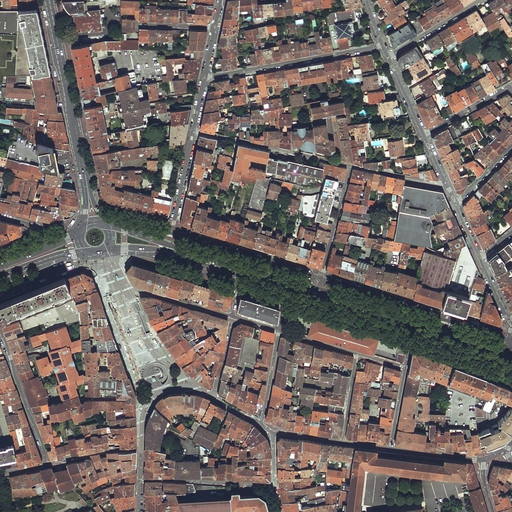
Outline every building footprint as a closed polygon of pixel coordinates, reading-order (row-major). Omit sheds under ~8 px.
[(10,6),(10,10),(18,9),(37,9),(34,0),(18,0),(20,6),(10,6)] [(76,12),(77,14),(83,13),(83,11),(86,10),(86,9),(88,9),(87,2),(85,2),(84,0),(83,0),(78,0),(62,1),(63,4),(64,3),(65,7),(67,10),(70,12),(71,13),(76,12)] [(226,9),(225,18),(236,17),(238,17),(238,10),(238,0),(228,0),(226,9)] [(238,0),(238,10),(253,9),(251,0),(238,0)] [(251,0),(253,9),(253,15),(253,17),(263,16),(262,4),(257,4),(256,0),(251,0)] [(262,0),(262,4),(263,16),(273,15),(272,3),(265,3),(264,0),(262,0)] [(282,2),(284,14),(293,13),(292,0),(287,0),(288,1),(286,1),(282,2)] [(292,0),(293,13),(294,15),(296,15),(296,12),(302,11),(302,10),(302,9),(301,0),(292,0)] [(301,0),(302,9),(312,8),(312,9),(313,9),(313,8),(312,0),(301,0)] [(312,0),(313,8),(315,8),(315,7),(320,6),(321,8),(322,8),(321,0),(312,0)] [(345,5),(346,10),(361,7),(362,7),(361,2),(360,0),(348,0),(343,1),(343,3),(345,2),(345,5)] [(384,13),(386,16),(385,17),(384,20),(380,22),(382,26),(390,21),(404,12),(401,7),(406,4),(405,0),(397,5),(385,12),(384,13)] [(390,0),(381,5),(385,12),(397,5),(395,0),(394,0),(390,0)] [(432,6),(441,20),(446,16),(451,13),(443,0),(440,0),(443,4),(437,8),(435,2),(434,1),(431,3),(432,6)] [(443,0),(451,13),(457,10),(463,6),(458,0),(443,0)] [(493,12),(502,27),(511,42),(511,33),(510,29),(502,15),(500,14),(499,15),(497,12),(504,8),(509,16),(510,16),(511,18),(511,13),(508,7),(503,0),(491,0),(487,3),(489,5),(493,12)] [(121,1),(121,13),(134,14),(139,14),(140,7),(140,2),(121,1)] [(272,3),(273,15),(284,14),(282,2),(282,1),(277,2),(278,2),(272,3)] [(145,8),(144,22),(156,22),(157,7),(157,2),(155,2),(154,6),(145,6),(145,7),(145,8)] [(197,7),(197,12),(195,12),(195,13),(211,14),(212,9),(213,5),(203,4),(201,4),(192,4),(191,4),(191,8),(194,8),(195,7),(197,7)] [(164,9),(163,22),(170,22),(171,8),(171,6),(168,6),(167,9),(164,9)] [(425,12),(432,25),(436,23),(441,20),(432,6),(431,7),(432,8),(426,11),(425,10),(424,11),(425,12)] [(336,12),(337,20),(338,23),(350,21),(353,20),(364,18),(361,7),(346,10),(336,12)] [(28,74),(18,9),(10,10),(3,10),(0,9),(0,74),(4,75),(16,75),(18,75),(28,74)] [(18,9),(28,74),(39,74),(50,72),(45,50),(41,32),(38,16),(37,9),(18,9)] [(87,13),(83,13),(77,14),(73,14),(76,31),(89,29),(90,31),(102,29),(99,9),(87,11),(87,13)] [(178,10),(178,22),(191,23),(191,18),(191,13),(187,13),(187,11),(178,10)] [(464,17),(473,32),(475,35),(477,35),(474,30),(483,25),(486,30),(488,29),(481,19),(476,10),(470,13),(464,17)] [(327,14),(327,16),(328,21),(335,20),(337,20),(336,12),(332,13),(327,14)] [(384,32),(385,36),(388,34),(389,33),(407,23),(403,17),(406,15),(404,12),(390,21),(394,26),(384,32)] [(418,21),(424,30),(428,27),(432,25),(425,12),(423,13),(425,16),(421,18),(419,15),(416,17),(418,21)] [(481,19),(488,29),(489,31),(498,26),(499,28),(502,27),(493,12),(481,19)] [(194,18),(193,23),(206,23),(207,18),(210,18),(211,14),(195,13),(191,13),(191,18),(194,18)] [(224,21),(223,26),(236,24),(236,17),(225,18),(224,21)] [(391,41),(395,48),(416,35),(411,25),(418,21),(416,17),(407,23),(389,33),(393,40),(392,41),(391,41)] [(464,17),(462,18),(471,34),(473,32),(464,17)] [(456,40),(470,64),(477,59),(468,43),(464,46),(461,41),(471,35),(471,34),(462,18),(456,22),(448,27),(456,40)] [(122,19),(121,31),(123,31),(134,31),(134,19),(122,19)] [(335,24),(340,49),(350,47),(348,36),(353,35),(351,25),(350,21),(338,23),(335,24)] [(411,25),(416,35),(420,32),(424,30),(418,21),(411,25)] [(288,25),(289,34),(297,32),(295,22),(288,23),(288,25)] [(222,30),(221,34),(236,31),(235,29),(237,29),(239,29),(238,23),(236,24),(223,26),(222,30)] [(267,25),(268,32),(276,30),(275,24),(274,24),(267,25)] [(262,48),(265,63),(273,61),(271,46),(265,47),(264,42),(263,42),(262,36),(267,35),(268,36),(269,36),(268,32),(267,25),(264,26),(258,27),(260,39),(261,44),(262,47),(262,48)] [(245,30),(247,39),(244,39),(243,39),(239,39),(239,40),(240,43),(244,42),(254,40),(260,39),(258,27),(254,28),(245,30)] [(442,31),(437,33),(443,43),(445,47),(456,40),(448,27),(442,31)] [(139,29),(139,41),(139,42),(140,43),(141,41),(148,41),(148,29),(139,29)] [(148,29),(148,41),(148,43),(148,45),(150,45),(151,45),(151,41),(155,41),(155,45),(158,45),(158,43),(158,42),(158,29),(148,29)] [(158,29),(158,42),(166,42),(166,43),(166,46),(167,46),(168,30),(158,29)] [(172,30),(172,40),(173,40),(176,40),(177,36),(181,36),(181,30),(172,30)] [(191,30),(191,38),(189,38),(189,40),(205,40),(206,35),(207,30),(191,30)] [(220,40),(218,47),(222,46),(236,43),(240,43),(239,40),(236,41),(235,34),(236,33),(236,31),(221,34),(220,40)] [(307,38),(310,55),(322,52),(319,35),(319,31),(314,32),(316,43),(310,44),(309,38),(307,38)] [(427,43),(430,48),(432,50),(443,43),(437,33),(432,37),(426,40),(427,43)] [(319,35),(322,52),(333,50),(331,36),(322,38),(321,35),(319,35)] [(278,40),(282,60),(294,58),(290,37),(287,38),(288,43),(282,44),(281,39),(278,40)] [(290,37),(294,58),(301,56),(299,43),(299,42),(293,43),(293,42),(292,37),(290,37)] [(299,43),(301,56),(310,55),(307,38),(307,37),(305,37),(306,41),(299,43)] [(105,40),(107,48),(119,49),(119,41),(120,40),(105,40)] [(119,41),(119,49),(139,49),(139,42),(139,41),(123,40),(119,41)] [(189,45),(189,48),(188,47),(187,49),(203,49),(204,45),(205,40),(189,40),(189,45)] [(271,46),(273,61),(282,60),(278,40),(275,41),(275,42),(277,42),(277,45),(271,46)] [(91,42),(92,49),(101,47),(100,41),(91,42)] [(75,66),(79,86),(96,81),(94,73),(95,73),(95,72),(96,72),(96,71),(95,71),(93,71),(93,69),(90,57),(90,55),(91,55),(91,54),(92,53),(92,51),(89,51),(89,50),(92,49),(91,42),(80,45),(71,46),(75,66)] [(222,46),(223,58),(235,56),(238,55),(236,43),(222,46)] [(398,64),(400,69),(412,62),(419,58),(422,56),(416,46),(400,56),(399,57),(398,58),(397,60),(398,63),(398,64)] [(250,53),(252,65),(265,63),(262,48),(255,50),(256,52),(250,53)] [(187,49),(187,57),(186,57),(186,59),(202,57),(202,54),(203,49),(187,49)] [(356,57),(357,62),(360,62),(362,72),(375,70),(372,54),(356,57)] [(494,58),(495,60),(498,65),(503,62),(506,67),(508,67),(507,65),(507,64),(502,56),(500,54),(494,58)] [(221,58),(222,70),(237,68),(235,56),(223,58),(221,58)] [(165,63),(166,77),(161,78),(161,82),(172,80),(173,80),(171,64),(187,62),(188,68),(184,68),(182,69),(183,73),(178,74),(178,79),(185,78),(198,76),(200,67),(202,57),(186,59),(186,57),(159,60),(159,63),(165,63)] [(98,66),(102,80),(117,76),(113,58),(108,59),(109,63),(98,66)] [(339,60),(342,77),(343,77),(346,77),(354,75),(354,74),(352,74),(351,74),(348,74),(347,66),(350,65),(351,67),(352,67),(351,58),(339,60)] [(409,66),(417,80),(431,71),(428,67),(429,65),(427,62),(425,62),(423,58),(420,60),(413,64),(409,66)] [(477,59),(470,64),(473,68),(474,70),(481,65),(477,59)] [(334,61),(337,78),(342,77),(339,60),(334,61)] [(447,63),(454,75),(460,72),(453,60),(447,63)] [(486,62),(496,79),(504,74),(498,65),(495,60),(494,60),(495,62),(491,64),(491,63),(489,60),(486,62)] [(324,62),(326,78),(328,85),(330,85),(329,81),(330,81),(329,77),(334,76),(335,81),(337,81),(337,78),(334,61),(324,62)] [(298,67),(300,83),(326,78),(324,62),(298,67)] [(481,65),(487,75),(488,76),(492,84),(497,81),(496,79),(486,62),(481,65)] [(285,70),(288,86),(289,89),(290,89),(289,88),(289,85),(290,85),(290,84),(297,82),(298,85),(301,85),(300,83),(298,67),(285,70)] [(276,71),(278,85),(279,86),(281,85),(281,82),(284,82),(285,86),(288,86),(285,70),(276,71)] [(256,75),(258,86),(261,99),(263,110),(270,109),(278,107),(282,106),(281,98),(276,99),(268,100),(266,86),(274,85),(277,84),(277,85),(278,85),(276,71),(256,75)] [(362,74),(364,84),(361,85),(362,90),(379,87),(377,74),(376,74),(376,71),(362,74)] [(418,83),(426,96),(437,90),(431,81),(440,75),(438,71),(418,83)] [(41,86),(52,84),(52,82),(50,74),(50,72),(39,74),(41,86)] [(81,92),(82,98),(98,95),(96,84),(99,83),(100,83),(100,84),(113,81),(115,82),(116,90),(137,85),(135,72),(128,73),(117,76),(102,80),(96,81),(79,86),(81,92)] [(38,104),(38,110),(39,110),(46,111),(43,99),(44,99),(41,86),(39,74),(28,74),(26,88),(14,87),(15,81),(16,75),(4,75),(3,85),(5,85),(4,87),(2,87),(1,96),(37,99),(38,104)] [(480,81),(487,94),(495,89),(492,84),(488,76),(480,81)] [(234,84),(235,87),(238,86),(247,85),(246,83),(245,77),(239,78),(240,83),(234,84)] [(172,80),(174,93),(187,91),(185,78),(178,79),(173,80),(172,80)] [(215,82),(217,90),(223,89),(235,87),(234,84),(228,85),(227,80),(215,82)] [(472,85),(480,98),(487,94),(480,81),(473,85),(472,83),(471,84),(472,85)] [(146,84),(148,99),(158,98),(155,83),(146,84)] [(44,99),(55,98),(54,91),(52,84),(41,86),(44,99)] [(146,84),(137,85),(116,90),(115,90),(119,112),(123,111),(124,118),(125,123),(126,128),(126,131),(131,131),(136,130),(153,128),(151,114),(149,104),(148,99),(146,84)] [(238,86),(239,93),(244,92),(248,91),(247,89),(247,85),(238,86)] [(465,89),(472,102),(480,98),(472,85),(465,89)] [(248,91),(249,96),(256,95),(257,100),(258,100),(261,99),(258,86),(247,89),(248,91)] [(208,94),(207,100),(220,97),(220,93),(223,92),(223,89),(217,90),(208,92),(208,94)] [(457,92),(465,106),(472,102),(465,89),(459,93),(458,91),(457,92)] [(446,98),(446,99),(450,106),(453,112),(465,106),(457,92),(456,90),(449,94),(447,95),(445,96),(446,98)] [(368,93),(369,103),(379,102),(385,101),(384,91),(368,93)] [(205,106),(204,112),(218,109),(223,108),(223,106),(218,107),(217,102),(228,100),(227,97),(229,97),(234,96),(234,99),(233,99),(234,102),(237,103),(246,101),(244,92),(239,93),(220,97),(207,100),(205,106)] [(290,94),(292,105),(296,104),(299,104),(304,103),(302,92),(290,94)] [(83,103),(84,108),(102,106),(107,105),(105,93),(101,94),(98,95),(82,98),(83,103)] [(418,108),(420,113),(435,105),(433,101),(436,99),(434,94),(423,101),(417,105),(418,108)] [(497,100),(503,107),(511,98),(511,97),(508,94),(497,100)] [(415,100),(417,105),(423,101),(421,96),(415,100)] [(46,111),(46,112),(58,112),(56,104),(55,98),(44,99),(43,99),(46,111)] [(505,109),(508,113),(510,111),(511,108),(511,98),(503,107),(505,109)] [(322,104),(310,106),(311,116),(312,118),(314,117),(315,116),(316,116),(322,115),(322,116),(325,115),(326,116),(332,115),(332,114),(335,114),(335,113),(340,112),(341,113),(345,112),(344,107),(343,100),(328,103),(327,99),(321,100),(322,104)] [(379,102),(381,116),(382,116),(395,114),(399,114),(400,112),(399,103),(397,103),(397,99),(389,100),(385,101),(379,102)] [(149,104),(151,114),(167,112),(166,102),(149,104)] [(495,116),(500,120),(504,116),(505,116),(501,112),(499,110),(493,104),(492,103),(486,106),(495,116)] [(424,120),(427,127),(442,119),(435,105),(420,113),(424,120)] [(7,106),(5,119),(6,119),(8,111),(22,113),(23,111),(26,112),(25,123),(32,124),(32,117),(38,119),(39,114),(39,110),(38,110),(7,106)] [(87,122),(90,137),(107,134),(102,106),(84,108),(87,122)] [(278,107),(278,125),(291,125),(291,113),(284,113),(279,113),(279,112),(282,112),(282,106),(278,107)] [(477,111),(481,118),(484,123),(495,116),(486,106),(477,111)] [(270,109),(270,117),(270,118),(270,121),(272,121),(273,117),(277,117),(277,120),(276,121),(276,129),(279,129),(278,125),(278,107),(270,109)] [(170,111),(172,125),(188,123),(190,116),(191,108),(179,110),(170,111)] [(203,117),(202,122),(225,118),(224,116),(220,117),(218,109),(204,112),(203,117)] [(49,121),(63,120),(62,116),(61,112),(58,112),(46,112),(46,111),(39,110),(39,114),(49,115),(49,121)] [(251,112),(251,122),(263,123),(263,121),(263,110),(260,110),(255,111),(252,112),(251,112)] [(470,115),(474,122),(481,118),(477,111),(470,115)] [(240,115),(239,125),(239,127),(243,127),(250,128),(251,122),(251,112),(247,113),(247,114),(244,115),(244,114),(240,115)] [(228,117),(228,123),(228,126),(228,129),(233,128),(233,127),(237,127),(237,125),(239,125),(240,115),(236,115),(236,116),(234,117),(233,116),(228,117)] [(337,118),(344,161),(353,163),(350,143),(349,140),(348,130),(347,125),(346,116),(337,118)] [(201,127),(200,130),(215,133),(216,123),(226,121),(226,123),(228,123),(228,117),(225,118),(202,122),(201,127)] [(503,123),(511,132),(511,118),(509,121),(508,122),(506,120),(503,123)] [(48,121),(48,127),(65,131),(64,125),(63,120),(49,121),(48,121)] [(13,121),(13,125),(24,127),(23,134),(31,136),(31,137),(27,136),(26,138),(31,142),(37,144),(40,145),(40,143),(42,133),(43,133),(45,127),(38,125),(32,124),(25,123),(13,121)] [(487,128),(489,130),(506,146),(511,142),(511,140),(511,132),(503,123),(500,121),(498,123),(499,124),(502,128),(503,129),(500,133),(499,133),(497,131),(498,130),(491,124),(487,128)] [(353,128),(355,139),(349,140),(350,143),(356,142),(362,141),(362,139),(368,138),(368,140),(371,140),(370,137),(369,137),(368,125),(369,125),(368,122),(352,124),(347,125),(348,130),(350,130),(350,128),(353,128)] [(171,125),(170,139),(164,140),(164,145),(176,143),(184,142),(188,123),(172,125),(171,125)] [(434,142),(436,147),(451,141),(458,137),(452,125),(432,136),(431,137),(434,142)] [(45,127),(43,133),(47,134),(48,131),(50,131),(50,135),(53,135),(66,136),(66,133),(65,131),(48,127),(45,127)] [(326,129),(312,127),(313,129),(314,144),(315,150),(328,153),(329,149),(332,150),(332,145),(325,143),(325,141),(327,140),(326,129)] [(471,131),(476,140),(477,139),(482,137),(478,128),(471,131)] [(291,132),(292,146),(314,144),(313,129),(291,131),(291,132)] [(133,142),(134,148),(139,148),(138,143),(140,143),(138,135),(137,135),(136,130),(131,131),(133,142)] [(270,131),(270,145),(279,147),(279,131),(279,130),(270,131)] [(486,140),(488,142),(500,153),(502,150),(506,146),(489,130),(486,133),(490,137),(492,138),(489,141),(488,139),(486,140)] [(121,132),(123,144),(133,142),(131,131),(126,131),(121,132)] [(279,131),(279,147),(292,150),(291,132),(287,132),(287,136),(282,136),(282,131),(279,131)] [(461,136),(466,145),(469,144),(474,141),(476,140),(471,131),(461,136)] [(91,143),(92,149),(109,146),(113,145),(113,142),(109,143),(108,143),(107,137),(108,137),(114,136),(114,133),(107,134),(90,137),(91,143)] [(250,135),(250,141),(262,143),(263,134),(261,134),(261,135),(260,135),(260,136),(260,137),(253,137),(253,135),(250,135)] [(198,142),(197,148),(213,152),(215,150),(217,139),(200,135),(198,142)] [(387,139),(390,156),(405,154),(402,139),(394,140),(394,138),(387,139)] [(481,148),(493,160),(496,157),(500,153),(488,142),(484,146),(477,139),(476,140),(474,141),(478,146),(481,148)] [(47,141),(47,146),(53,147),(69,150),(68,145),(68,142),(53,141),(47,141)] [(438,151),(440,155),(450,151),(447,145),(449,145),(452,143),(451,141),(436,147),(438,151)] [(469,144),(472,152),(474,151),(477,147),(478,146),(474,141),(469,144)] [(350,143),(353,163),(363,166),(362,162),(362,160),(366,160),(365,156),(360,156),(358,157),(357,148),(359,148),(364,148),(363,144),(357,145),(356,142),(350,143)] [(230,161),(229,165),(228,167),(232,168),(237,144),(234,143),(232,151),(231,156),(230,161)] [(38,160),(42,167),(46,168),(56,170),(55,164),(53,147),(47,146),(42,145),(40,145),(37,144),(39,156),(37,156),(38,160)] [(238,144),(233,168),(232,170),(243,173),(257,176),(265,177),(266,171),(248,167),(249,159),(265,162),(264,164),(267,164),(267,158),(268,151),(238,144)] [(93,151),(93,154),(118,150),(117,148),(115,148),(115,149),(114,149),(109,149),(109,146),(92,149),(93,151)] [(120,150),(122,160),(150,156),(150,154),(159,152),(158,146),(139,148),(134,148),(124,150),(120,150)] [(195,156),(194,162),(210,165),(213,152),(197,148),(195,156)] [(441,159),(443,163),(459,156),(455,148),(451,150),(450,151),(440,155),(441,159)] [(475,154),(474,155),(475,157),(478,156),(488,165),(491,162),(493,160),(481,148),(479,149),(475,154)] [(95,163),(97,172),(109,171),(109,167),(121,166),(120,160),(118,150),(93,154),(95,163)] [(220,153),(217,167),(225,169),(228,169),(228,167),(229,165),(227,164),(226,163),(227,161),(229,160),(230,161),(231,156),(220,153)] [(445,167),(446,170),(462,163),(460,157),(461,157),(460,155),(459,156),(443,163),(445,167)] [(148,160),(149,170),(157,169),(159,156),(154,157),(154,158),(149,159),(148,160)] [(402,160),(404,172),(416,170),(414,157),(413,158),(412,156),(400,158),(400,160),(402,160)] [(473,158),(484,169),(488,165),(478,156),(475,157),(473,158)] [(5,168),(4,174),(6,175),(11,176),(17,177),(39,183),(43,183),(45,174),(46,168),(42,167),(7,158),(5,167),(5,168)] [(267,158),(267,164),(266,170),(275,172),(277,160),(267,158)] [(473,158),(465,162),(464,162),(467,165),(472,170),(474,170),(477,176),(481,172),(484,169),(473,158)] [(503,165),(511,173),(511,161),(509,158),(506,161),(503,165)] [(277,160),(275,172),(285,174),(287,162),(277,160)] [(292,161),(287,160),(287,162),(285,174),(285,175),(286,175),(291,176),(290,179),(305,182),(306,178),(309,179),(312,180),(312,178),(313,176),(316,177),(320,177),(321,175),(323,175),(325,163),(321,162),(319,167),(315,166),(292,161)] [(380,161),(381,168),(391,166),(390,160),(380,161)] [(192,169),(191,175),(211,179),(211,175),(207,174),(208,169),(213,170),(213,166),(210,165),(194,162),(192,169)] [(344,180),(347,168),(325,163),(323,175),(325,176),(338,179),(344,180)] [(449,175),(452,181),(466,175),(467,174),(466,172),(460,175),(457,169),(463,166),(462,163),(446,170),(449,175)] [(496,171),(506,180),(510,177),(511,178),(511,173),(503,165),(500,167),(496,171)] [(0,210),(8,213),(12,196),(8,195),(7,199),(0,197),(0,190),(3,176),(6,176),(6,175),(4,174),(5,168),(0,166),(0,210)] [(45,174),(43,183),(61,186),(62,181),(62,179),(63,177),(63,175),(64,171),(56,170),(46,168),(45,174)] [(225,169),(222,182),(229,184),(230,180),(232,170),(228,169),(225,169)] [(352,172),(351,177),(364,179),(368,180),(372,181),(373,173),(362,171),(353,169),(352,172)] [(411,173),(410,175),(418,176),(437,180),(432,169),(411,173)] [(122,171),(124,182),(135,184),(135,179),(141,179),(143,170),(122,171)] [(232,170),(230,180),(240,183),(241,180),(243,173),(232,170)] [(101,191),(102,194),(107,201),(108,201),(113,202),(114,203),(120,205),(126,187),(125,187),(125,188),(124,189),(123,189),(123,190),(116,189),(114,188),(116,185),(124,185),(124,182),(122,171),(109,171),(97,172),(98,178),(98,179),(99,184),(100,189),(101,191)] [(491,176),(501,186),(506,180),(496,171),(493,174),(491,176)] [(243,173),(241,180),(255,183),(257,176),(243,173)] [(373,173),(372,181),(371,187),(371,188),(377,189),(379,174),(373,173)] [(384,190),(387,176),(379,174),(377,189),(376,194),(384,195),(384,190)] [(189,183),(188,189),(202,192),(208,193),(208,191),(204,190),(205,182),(217,184),(218,181),(214,180),(212,180),(211,179),(191,175),(189,183)] [(452,181),(457,194),(458,194),(459,195),(465,188),(464,185),(467,183),(467,182),(465,176),(466,176),(466,175),(452,181)] [(11,179),(8,193),(13,194),(17,177),(11,176),(10,179),(11,179)] [(265,177),(257,176),(255,183),(248,209),(262,212),(263,211),(267,196),(271,183),(272,179),(265,177)] [(325,176),(323,183),(336,186),(338,179),(325,176)] [(387,176),(384,190),(393,191),(395,177),(387,176)] [(488,179),(487,181),(498,192),(502,188),(503,189),(504,188),(502,187),(501,186),(491,176),(488,179)] [(13,195),(16,195),(20,196),(19,202),(16,214),(23,216),(30,217),(33,207),(34,202),(35,197),(38,188),(39,183),(17,177),(13,194),(13,195)] [(351,177),(349,183),(362,185),(363,185),(364,179),(351,177)] [(395,177),(393,191),(393,193),(398,194),(397,203),(400,203),(403,184),(404,179),(395,177)] [(71,179),(62,181),(61,186),(73,188),(71,179)] [(218,181),(217,184),(215,194),(218,195),(220,188),(228,189),(229,184),(222,182),(218,181)] [(487,181),(478,190),(483,195),(489,201),(498,192),(487,181)] [(43,183),(39,183),(38,188),(42,188),(42,191),(55,193),(59,194),(60,194),(61,195),(76,197),(75,193),(74,188),(73,188),(43,183)] [(271,183),(267,196),(272,198),(272,199),(277,201),(282,186),(271,183)] [(323,183),(321,192),(334,196),(336,186),(323,183)] [(349,183),(348,189),(360,191),(361,187),(362,185),(349,183)] [(403,184),(400,203),(394,241),(401,242),(410,243),(418,245),(424,245),(426,246),(432,247),(431,240),(430,235),(431,228),(434,228),(433,224),(430,219),(429,215),(449,206),(446,199),(442,192),(442,191),(403,184)] [(126,187),(120,205),(137,210),(139,193),(133,191),(133,190),(133,188),(126,187)] [(139,193),(137,210),(152,215),(155,191),(155,189),(154,189),(153,187),(152,187),(151,194),(151,196),(139,193)] [(187,195),(181,224),(185,225),(191,227),(195,215),(193,215),(193,213),(192,213),(193,209),(196,210),(202,192),(188,189),(187,195)] [(348,189),(346,194),(359,197),(360,193),(361,193),(361,192),(360,191),(348,189)] [(473,195),(478,200),(483,195),(478,190),(473,195)] [(55,193),(42,191),(41,198),(54,200),(55,193)] [(104,204),(107,201),(102,194),(101,191),(97,191),(98,198),(100,200),(104,204)] [(155,191),(152,215),(160,217),(167,219),(168,219),(172,200),(157,196),(157,192),(155,191)] [(195,215),(191,227),(201,231),(208,209),(200,206),(201,204),(204,205),(206,199),(208,200),(209,194),(208,193),(202,192),(196,210),(195,215)] [(321,192),(314,219),(321,220),(327,222),(334,196),(321,192)] [(498,192),(489,201),(490,202),(499,193),(498,192)] [(346,194),(344,201),(358,204),(359,199),(363,200),(362,204),(365,205),(368,206),(369,199),(364,198),(359,197),(346,194)] [(16,195),(13,195),(12,196),(8,213),(16,214),(19,202),(15,201),(16,195)] [(76,197),(61,195),(60,202),(61,202),(78,205),(77,201),(76,197)] [(465,212),(468,218),(483,211),(478,200),(473,195),(463,206),(465,212)] [(290,196),(286,210),(297,213),(301,200),(290,196)] [(41,198),(35,197),(34,202),(57,206),(57,202),(58,201),(54,200),(41,198)] [(344,201),(342,208),(344,208),(359,212),(360,208),(363,208),(364,207),(365,207),(365,205),(362,204),(358,204),(344,201)] [(57,206),(34,202),(33,207),(40,208),(63,213),(64,217),(71,215),(75,210),(60,207),(57,206)] [(208,209),(201,231),(215,235),(220,219),(210,216),(213,207),(212,207),(209,206),(208,209)] [(449,206),(429,215),(430,219),(436,216),(437,220),(434,222),(435,223),(453,215),(451,210),(449,206)] [(40,208),(33,207),(30,217),(37,219),(40,208)] [(40,208),(37,219),(41,220),(51,222),(64,217),(63,213),(40,208)] [(344,208),(341,220),(370,226),(373,215),(359,212),(344,208)] [(262,212),(248,209),(246,216),(249,217),(259,220),(260,221),(262,212)] [(470,223),(473,228),(487,221),(489,220),(488,218),(487,215),(486,215),(485,213),(489,212),(489,211),(487,209),(483,211),(468,218),(470,223)] [(502,214),(506,219),(511,227),(511,226),(511,212),(510,210),(504,215),(503,214),(502,214)] [(231,216),(225,238),(239,242),(244,222),(234,219),(235,213),(234,213),(234,212),(232,211),(231,216)] [(220,219),(215,235),(225,238),(231,216),(228,215),(227,217),(228,217),(228,220),(227,219),(226,221),(220,219)] [(433,224),(434,228),(436,232),(437,234),(457,224),(455,220),(453,215),(435,223),(433,224)] [(249,217),(246,216),(245,219),(245,221),(244,222),(239,242),(246,244),(253,246),(260,221),(259,220),(258,223),(257,223),(257,225),(256,224),(255,229),(247,226),(249,220),(248,220),(249,217)] [(6,231),(7,222),(0,220),(0,243),(2,243),(10,240),(6,231)] [(320,222),(319,227),(331,231),(332,224),(327,222),(321,220),(320,222)] [(339,220),(336,231),(350,234),(364,236),(367,237),(370,226),(341,220),(339,220)] [(263,226),(264,222),(260,221),(253,246),(263,250),(269,230),(271,224),(268,223),(266,230),(265,234),(260,232),(261,229),(262,226),(263,226)] [(474,232),(476,235),(489,228),(486,222),(487,222),(487,221),(473,228),(474,232)] [(21,235),(20,225),(14,224),(7,222),(6,231),(10,240),(15,238),(21,235)] [(444,234),(447,240),(461,234),(459,229),(457,224),(437,234),(438,237),(444,234)] [(15,238),(10,240),(13,246),(25,241),(24,226),(20,225),(21,235),(15,238)] [(290,237),(285,256),(296,260),(305,229),(305,227),(301,226),(298,239),(299,239),(297,245),(292,243),(293,237),(290,237)] [(317,228),(314,237),(322,240),(322,243),(327,244),(331,231),(319,227),(317,227),(317,228)] [(305,229),(296,260),(307,263),(311,249),(302,247),(305,239),(313,242),(314,241),(314,237),(317,228),(316,228),(315,228),(314,231),(310,230),(307,230),(305,229)] [(479,242),(482,249),(483,249),(484,250),(496,240),(490,228),(489,228),(476,235),(479,242)] [(269,230),(263,250),(274,253),(280,234),(280,233),(277,232),(276,237),(271,235),(272,230),(269,230)] [(336,231),(334,239),(347,243),(348,241),(350,234),(336,231)] [(280,234),(274,253),(285,256),(290,237),(288,236),(286,242),(281,240),(282,235),(280,234)] [(350,234),(348,241),(361,245),(362,243),(364,236),(350,234)] [(447,240),(450,247),(444,249),(445,252),(457,255),(460,245),(466,243),(463,238),(461,234),(447,240)] [(364,236),(362,243),(374,247),(381,249),(381,248),(383,241),(383,239),(367,237),(364,236)] [(389,240),(387,248),(400,251),(401,242),(394,241),(389,240)] [(397,272),(394,291),(403,294),(413,297),(417,278),(401,273),(402,266),(404,267),(405,262),(407,262),(408,256),(409,253),(418,255),(417,257),(422,258),(424,245),(418,245),(417,248),(410,247),(410,243),(401,242),(400,251),(397,272)] [(457,255),(441,306),(452,309),(464,313),(471,293),(473,288),(473,287),(478,271),(473,258),(466,243),(460,245),(457,255)] [(491,268),(494,275),(506,269),(506,266),(504,267),(502,262),(511,254),(511,248),(508,243),(488,259),(488,260),(488,261),(491,268)] [(422,258),(417,278),(413,297),(422,300),(429,302),(441,306),(457,255),(445,252),(444,249),(443,247),(436,250),(432,250),(426,246),(424,245),(422,258)] [(311,249),(307,263),(314,265),(320,267),(325,250),(312,247),(311,249)] [(332,247),(326,269),(332,271),(338,273),(343,256),(334,254),(336,248),(332,247)] [(357,259),(352,277),(358,279),(364,281),(369,263),(369,262),(361,260),(363,252),(359,251),(358,257),(357,259)] [(343,256),(338,273),(345,275),(352,277),(357,259),(344,255),(343,256)] [(128,267),(125,270),(127,274),(129,278),(132,284),(144,288),(151,290),(156,271),(144,267),(132,263),(128,267)] [(369,263),(364,281),(368,283),(372,284),(377,264),(375,264),(375,265),(369,263)] [(377,264),(372,284),(376,285),(380,287),(384,269),(384,265),(382,265),(382,266),(377,264)] [(497,282),(499,287),(511,279),(511,277),(507,268),(506,269),(494,275),(497,282)] [(384,269),(380,287),(387,289),(394,291),(397,272),(384,269)] [(162,273),(156,271),(151,290),(159,292),(165,294),(168,274),(162,273)] [(478,271),(473,287),(481,290),(484,283),(478,271)] [(86,292),(86,293),(97,290),(94,283),(92,277),(91,276),(84,273),(82,272),(81,273),(78,274),(85,290),(86,292)] [(73,298),(76,305),(89,300),(89,299),(88,297),(86,293),(86,292),(78,295),(76,291),(77,290),(78,292),(82,290),(82,291),(85,290),(78,274),(65,279),(73,298)] [(171,275),(168,274),(165,294),(172,296),(178,298),(181,278),(178,277),(171,275)] [(178,298),(182,299),(182,295),(188,296),(187,300),(191,301),(191,299),(194,282),(187,280),(181,278),(178,298)] [(59,281),(40,289),(30,292),(21,296),(6,302),(1,304),(0,304),(0,318),(3,317),(4,321),(17,316),(22,329),(27,327),(29,331),(32,330),(31,326),(41,323),(44,332),(63,325),(55,306),(73,298),(65,279),(59,281)] [(503,295),(506,301),(511,294),(511,279),(499,287),(503,295)] [(201,284),(194,282),(191,299),(193,299),(193,296),(200,297),(198,304),(205,305),(210,288),(210,287),(201,284)] [(484,283),(481,290),(473,287),(473,288),(477,290),(482,292),(485,285),(484,283)] [(213,289),(210,288),(205,305),(210,307),(213,308),(217,290),(213,289)] [(92,309),(102,306),(101,303),(97,290),(86,293),(88,297),(90,296),(91,298),(89,299),(89,300),(92,309)] [(221,291),(217,290),(213,308),(218,309),(221,310),(225,292),(221,291)] [(486,297),(479,317),(482,318),(498,323),(501,320),(494,305),(488,291),(486,297)] [(229,293),(225,292),(221,310),(224,311),(229,313),(233,296),(232,294),(229,293)] [(471,293),(464,313),(479,317),(486,297),(476,295),(471,293)] [(261,303),(240,296),(237,310),(238,313),(239,314),(274,324),(275,324),(276,323),(279,308),(261,303)] [(143,304),(145,307),(160,301),(161,299),(157,298),(153,297),(140,297),(143,304)] [(76,305),(73,298),(55,306),(63,325),(66,323),(73,321),(70,312),(78,309),(76,305)] [(167,301),(161,299),(160,301),(145,307),(145,309),(146,311),(157,309),(172,307),(173,306),(172,303),(167,301)] [(79,320),(80,327),(87,326),(92,325),(92,322),(89,322),(88,309),(82,310),(81,308),(88,306),(89,309),(90,309),(92,309),(89,300),(76,305),(78,309),(79,320)] [(175,304),(172,303),(173,306),(172,307),(157,309),(146,311),(147,313),(149,316),(149,318),(159,313),(178,310),(178,305),(175,304)] [(118,312),(129,343),(140,339),(151,335),(140,305),(129,309),(118,312)] [(182,306),(178,305),(178,310),(159,313),(149,318),(150,320),(151,322),(160,318),(173,315),(172,314),(180,312),(187,311),(187,308),(182,306)] [(92,321),(106,316),(105,314),(102,306),(92,309),(92,316),(91,316),(90,318),(90,320),(91,321),(92,321)] [(190,309),(187,308),(187,311),(180,312),(172,314),(173,315),(160,318),(151,322),(155,328),(157,331),(175,321),(174,318),(178,316),(179,318),(182,317),(183,317),(185,316),(193,314),(194,310),(190,309)] [(70,312),(73,321),(79,320),(78,309),(70,312)] [(192,319),(201,318),(203,318),(204,313),(194,310),(193,314),(185,316),(187,320),(192,319)] [(209,314),(204,313),(203,318),(205,318),(205,323),(204,323),(205,327),(206,332),(210,331),(209,329),(211,329),(215,327),(216,330),(227,324),(227,321),(225,319),(209,314)] [(299,314),(293,313),(291,321),(310,327),(308,336),(373,355),(376,347),(395,353),(396,352),(404,354),(405,349),(405,348),(405,347),(392,343),(349,329),(345,328),(341,327),(299,314)] [(4,321),(1,322),(4,331),(7,339),(24,334),(22,329),(17,316),(4,321)] [(106,317),(106,316),(92,321),(92,322),(92,325),(108,323),(106,317)] [(184,329),(185,330),(192,328),(193,331),(196,330),(205,327),(204,323),(201,324),(201,318),(192,319),(187,320),(181,322),(183,326),(188,324),(189,327),(184,329)] [(183,326),(181,322),(176,324),(175,321),(157,331),(160,336),(162,340),(183,326)] [(63,325),(44,332),(30,336),(33,346),(42,343),(41,341),(47,339),(50,348),(58,371),(62,382),(56,384),(62,401),(48,405),(49,410),(50,418),(51,421),(59,420),(60,421),(73,417),(75,422),(87,419),(86,416),(92,414),(92,410),(91,401),(85,401),(84,402),(82,403),(77,387),(78,386),(78,384),(84,382),(84,376),(84,374),(80,374),(72,353),(81,350),(81,341),(81,338),(73,341),(66,323),(63,325)] [(96,339),(113,337),(111,330),(108,323),(92,325),(94,339),(96,339)] [(261,340),(258,339),(252,338),(253,327),(240,323),(239,324),(233,327),(232,333),(230,345),(228,353),(226,362),(226,365),(245,370),(245,365),(243,364),(244,362),(255,365),(256,362),(261,340)] [(227,324),(216,330),(215,331),(220,340),(226,337),(226,329),(227,324)] [(87,326),(80,327),(81,338),(81,341),(89,340),(87,326)] [(183,326),(162,340),(165,344),(166,346),(185,330),(184,329),(183,326)] [(185,330),(166,346),(171,352),(174,356),(192,345),(188,340),(194,337),(193,331),(192,328),(185,330)] [(267,330),(260,329),(258,339),(261,340),(272,343),(273,338),(274,334),(274,332),(267,330)] [(204,351),(208,348),(216,342),(211,333),(192,345),(174,356),(178,362),(182,366),(204,351)] [(23,340),(26,338),(24,334),(7,339),(12,352),(24,348),(29,347),(28,343),(25,344),(23,340)] [(96,339),(97,351),(118,350),(115,344),(113,337),(96,339)] [(225,342),(226,337),(220,340),(216,342),(208,348),(209,350),(223,352),(225,342)] [(301,364),(305,343),(296,340),(294,340),(292,347),(295,347),(293,355),(286,353),(289,339),(282,337),(281,337),(280,343),(278,355),(279,356),(298,363),(301,364)] [(81,350),(82,352),(84,352),(96,351),(95,349),(90,349),(89,341),(94,341),(94,339),(89,340),(81,341),(81,350)] [(272,343),(261,340),(256,362),(260,363),(269,365),(270,355),(272,343)] [(308,373),(313,345),(309,344),(305,343),(301,364),(304,365),(304,368),(304,372),(308,373)] [(320,363),(323,348),(318,347),(313,345),(308,373),(304,372),(304,377),(318,378),(319,368),(320,363)] [(24,348),(12,352),(13,355),(16,364),(28,360),(24,351),(24,348)] [(46,349),(37,353),(33,358),(33,360),(38,374),(39,377),(40,376),(58,371),(50,348),(46,349)] [(330,360),(331,351),(327,349),(323,348),(320,363),(329,365),(330,360)] [(96,351),(84,352),(87,376),(110,376),(110,372),(98,371),(96,353),(100,353),(100,354),(101,356),(103,356),(103,355),(108,355),(108,367),(112,367),(112,377),(128,377),(126,372),(120,354),(118,350),(97,351),(96,351)] [(217,377),(222,361),(223,356),(223,352),(209,350),(204,358),(203,359),(186,370),(187,371),(193,377),(200,383),(204,386),(210,389),(212,388),(214,376),(217,377)] [(406,383),(404,393),(416,395),(417,393),(419,382),(420,382),(431,384),(431,382),(438,359),(434,357),(414,350),(413,350),(412,351),(409,369),(406,383)] [(184,368),(186,370),(203,359),(204,358),(202,356),(205,354),(205,352),(204,351),(182,366),(184,368)] [(343,369),(345,354),(338,352),(331,351),(330,360),(341,364),(339,373),(339,374),(342,374),(343,369)] [(352,367),(353,357),(347,355),(345,354),(343,369),(346,369),(347,367),(351,368),(352,367)] [(298,363),(279,356),(277,365),(277,368),(296,374),(294,382),(295,382),(294,388),(299,388),(300,384),(304,384),(304,377),(304,372),(304,368),(297,366),(298,363)] [(28,360),(16,364),(19,372),(31,368),(29,361),(33,360),(33,358),(28,360)] [(0,377),(10,375),(5,359),(0,360),(0,377)] [(438,359),(431,382),(434,383),(435,379),(447,383),(447,382),(448,380),(453,365),(446,362),(438,359)] [(368,383),(371,363),(365,361),(363,360),(364,368),(366,369),(366,372),(356,371),(355,381),(368,383)] [(258,368),(260,363),(256,362),(255,365),(255,366),(252,366),(251,369),(254,370),(253,372),(251,378),(262,382),(265,382),(267,375),(268,369),(262,368),(262,369),(258,368)] [(377,377),(380,365),(376,364),(371,363),(368,383),(366,395),(371,396),(377,396),(380,397),(381,388),(382,384),(374,383),(375,377),(377,377)] [(221,395),(225,397),(230,384),(226,383),(228,375),(232,376),(232,380),(237,381),(238,379),(239,376),(241,376),(242,371),(244,372),(243,377),(244,377),(245,370),(226,365),(224,364),(223,368),(221,375),(220,378),(221,379),(218,393),(221,395)] [(473,372),(453,365),(448,380),(478,392),(484,377),(473,372)] [(382,382),(398,384),(400,377),(401,372),(400,371),(394,369),(384,366),(382,382)] [(31,368),(19,372),(22,380),(34,376),(31,368)] [(294,389),(294,388),(295,382),(294,382),(296,374),(277,368),(276,372),(274,380),(273,383),(292,389),(294,389)] [(328,369),(319,368),(318,378),(326,380),(328,370),(328,369)] [(240,406),(243,408),(247,390),(244,389),(246,383),(249,384),(251,378),(253,372),(245,370),(244,377),(237,404),(237,405),(240,406)] [(339,373),(328,370),(326,380),(331,380),(331,382),(334,382),(334,392),(345,394),(347,383),(341,382),(341,381),(339,380),(339,379),(338,377),(339,374),(339,373)] [(34,376),(22,380),(25,387),(25,388),(26,393),(28,397),(30,401),(31,405),(40,404),(48,403),(39,377),(38,374),(34,376)] [(341,382),(347,383),(348,379),(348,376),(342,374),(339,374),(338,377),(339,379),(339,380),(341,381),(341,382)] [(0,393),(15,389),(10,375),(0,377),(0,390),(0,391),(0,390),(0,393)] [(87,376),(84,376),(84,382),(85,396),(135,398),(133,392),(131,387),(129,380),(128,377),(112,377),(112,380),(110,380),(110,376),(87,376)] [(234,402),(237,404),(244,377),(243,377),(241,376),(239,376),(238,379),(242,380),(240,384),(237,383),(231,401),(234,402)] [(484,377),(478,392),(487,395),(494,381),(488,378),(484,377)] [(249,384),(247,390),(243,408),(248,410),(252,413),(262,382),(251,378),(249,384)] [(228,399),(231,401),(237,383),(237,381),(232,380),(231,382),(230,384),(225,397),(228,399)] [(448,380),(447,382),(478,394),(478,392),(448,380)] [(368,383),(355,381),(354,387),(353,393),(363,394),(366,395),(368,383)] [(487,397),(486,398),(492,400),(494,397),(503,400),(509,386),(500,383),(494,381),(487,395),(487,397)] [(262,399),(265,382),(262,382),(252,413),(256,415),(258,416),(259,415),(260,413),(262,399)] [(385,389),(397,392),(398,389),(398,384),(382,382),(382,384),(381,388),(385,389)] [(292,389),(273,383),(272,388),(271,392),(283,393),(282,394),(291,396),(292,389)] [(303,387),(304,384),(300,384),(299,388),(298,398),(300,398),(299,406),(302,407),(304,407),(308,387),(303,387)] [(503,417),(499,423),(499,424),(497,426),(498,429),(490,432),(489,428),(477,433),(479,442),(483,440),(486,447),(487,448),(495,445),(500,443),(500,442),(504,440),(504,439),(508,438),(511,433),(511,432),(511,430),(511,387),(509,386),(503,400),(504,401),(505,400),(511,402),(511,401),(511,400),(511,408),(511,409),(504,418),(503,417)] [(316,389),(308,387),(304,407),(313,408),(314,401),(316,389)] [(298,398),(299,388),(294,388),(294,389),(292,389),(291,396),(290,403),(290,405),(297,406),(298,398)] [(19,400),(15,389),(0,393),(0,399),(1,404),(19,400)] [(322,392),(322,390),(316,389),(314,401),(325,403),(324,411),(313,408),(312,412),(308,432),(312,433),(316,434),(318,425),(319,422),(320,415),(327,415),(327,416),(328,411),(331,391),(327,391),(327,393),(322,392)] [(397,392),(385,389),(385,397),(396,399),(396,396),(397,392)] [(344,400),(345,394),(334,392),(331,391),(328,411),(335,412),(338,413),(342,413),(344,400)] [(283,393),(271,392),(270,399),(269,406),(274,408),(270,422),(273,423),(275,424),(279,409),(276,408),(277,403),(280,404),(280,403),(281,402),(282,394),(283,393)] [(363,394),(353,393),(352,402),(350,412),(355,413),(360,414),(360,412),(363,394)] [(418,415),(416,415),(416,420),(429,422),(429,419),(429,413),(429,409),(429,397),(416,395),(404,393),(400,419),(399,425),(398,430),(396,438),(395,444),(408,446),(417,448),(419,448),(424,449),(433,450),(435,450),(437,444),(436,439),(433,439),(430,439),(429,442),(425,441),(426,434),(424,434),(417,433),(412,432),(413,427),(413,423),(409,422),(410,418),(412,402),(420,402),(422,403),(420,413),(418,415)] [(189,410),(186,394),(177,394),(175,394),(169,394),(163,397),(173,409),(177,415),(188,426),(192,422),(192,419),(190,419),(190,415),(191,415),(189,410)] [(198,396),(194,394),(193,414),(197,415),(202,397),(198,396)] [(279,409),(275,424),(276,424),(278,425),(280,426),(283,419),(287,419),(289,409),(282,408),(283,401),(290,403),(291,396),(282,394),(281,402),(280,403),(280,404),(279,409)] [(158,401),(155,406),(166,417),(173,409),(163,397),(163,398),(159,400),(158,401)] [(206,398),(202,397),(197,415),(199,415),(197,419),(199,420),(201,421),(210,401),(210,400),(209,400),(206,398)] [(385,397),(380,397),(378,404),(383,405),(382,406),(394,408),(395,404),(396,399),(385,397)] [(0,399),(0,422),(4,435),(10,433),(9,431),(8,429),(4,412),(1,404),(0,399)] [(22,408),(19,400),(1,404),(4,412),(8,411),(7,406),(11,405),(11,410),(12,410),(17,409),(22,408)] [(106,410),(104,421),(105,421),(109,420),(115,418),(115,417),(121,415),(122,417),(135,415),(135,408),(135,402),(91,401),(92,410),(106,410)] [(212,402),(210,401),(201,421),(204,422),(205,419),(209,421),(212,415),(217,404),(212,402)] [(221,407),(217,404),(212,415),(216,418),(218,416),(222,418),(226,410),(221,407)] [(288,420),(287,428),(290,429),(294,429),(296,414),(297,406),(290,405),(289,409),(287,419),(288,420)] [(145,427),(145,429),(161,435),(168,419),(166,417),(155,406),(152,412),(151,414),(145,427)] [(274,408),(269,406),(268,409),(267,414),(266,414),(265,419),(268,420),(270,422),(274,408)] [(382,406),(380,416),(392,418),(393,413),(394,408),(382,406)] [(476,406),(476,417),(484,417),(484,410),(481,409),(476,406)] [(304,407),(302,407),(301,415),(296,414),(294,429),(297,429),(301,430),(304,411),(304,407)] [(28,423),(22,408),(17,409),(21,424),(28,423)] [(8,411),(4,412),(8,429),(21,426),(21,424),(17,409),(12,410),(13,411),(14,411),(14,413),(8,414),(8,411)] [(235,415),(228,411),(224,422),(228,423),(226,428),(225,428),(225,427),(224,426),(225,425),(223,424),(219,435),(215,444),(220,446),(223,436),(226,437),(228,433),(232,434),(230,440),(232,441),(233,437),(240,418),(235,415)] [(304,411),(301,430),(301,431),(304,432),(308,432),(312,412),(304,411)] [(40,412),(34,413),(37,422),(43,420),(42,412),(40,412)] [(343,416),(343,413),(342,413),(338,413),(337,421),(336,421),(336,423),(334,423),(331,436),(336,437),(341,438),(342,429),(344,416),(343,416)] [(354,424),(352,440),(354,440),(357,441),(357,440),(359,423),(360,416),(360,414),(355,413),(354,424)] [(136,424),(135,420),(135,415),(122,417),(115,418),(109,420),(109,423),(110,426),(136,424)] [(177,415),(174,418),(180,424),(177,427),(182,432),(187,427),(188,426),(177,415)] [(334,416),(334,415),(331,415),(330,422),(327,422),(326,426),(318,425),(316,434),(323,435),(331,436),(334,423),(336,423),(336,421),(337,416),(334,416)] [(320,415),(319,422),(323,423),(325,417),(327,417),(327,415),(320,415)] [(380,416),(379,422),(391,424),(392,420),(392,418),(380,416)] [(170,417),(168,419),(171,422),(171,423),(175,426),(177,422),(172,417),(171,418),(170,417)] [(43,420),(37,422),(42,434),(53,432),(52,428),(51,421),(50,418),(47,419),(48,422),(45,423),(43,420)] [(243,419),(240,418),(233,437),(235,438),(236,437),(237,438),(236,441),(236,445),(231,444),(227,454),(232,454),(234,454),(238,455),(239,449),(240,441),(242,437),(246,421),(243,419)] [(191,429),(187,427),(182,432),(189,437),(193,440),(199,426),(201,421),(199,420),(198,422),(195,421),(191,429)] [(249,423),(246,421),(242,437),(246,439),(253,425),(249,423)] [(379,423),(368,422),(367,424),(366,439),(372,439),(377,440),(378,431),(379,427),(379,423)] [(380,443),(382,444),(384,434),(389,435),(390,429),(391,424),(379,422),(379,423),(379,427),(383,427),(383,431),(378,431),(377,440),(377,443),(380,443)] [(429,422),(428,436),(433,437),(433,439),(436,439),(437,444),(435,450),(441,451),(444,452),(445,445),(444,440),(444,438),(447,438),(447,436),(448,433),(448,429),(444,428),(444,429),(443,433),(437,432),(437,430),(434,430),(434,422),(429,422)] [(32,434),(28,423),(21,424),(21,426),(23,435),(32,434)] [(354,424),(348,423),(347,429),(346,439),(349,439),(352,440),(354,424)] [(367,424),(359,423),(357,440),(361,440),(365,440),(366,439),(367,424)] [(88,424),(83,425),(84,433),(88,432),(89,434),(91,433),(90,429),(88,424)] [(100,427),(101,434),(108,434),(110,437),(136,435),(136,430),(136,424),(110,426),(106,427),(100,427)] [(257,428),(253,425),(246,439),(251,445),(266,437),(265,436),(262,434),(257,428)] [(219,435),(199,426),(193,440),(213,449),(215,444),(219,435)] [(468,428),(462,428),(462,430),(462,432),(466,431),(468,438),(464,438),(467,454),(471,455),(474,453),(468,428)] [(477,428),(468,428),(474,453),(479,451),(481,450),(479,442),(477,433),(477,428)] [(145,432),(145,436),(160,441),(161,435),(145,429),(145,432)] [(14,430),(9,431),(10,433),(13,445),(15,452),(20,451),(14,430)] [(53,432),(42,434),(44,441),(49,441),(51,442),(51,445),(55,444),(54,437),(53,432)] [(447,438),(447,440),(449,440),(452,451),(456,451),(458,451),(459,451),(460,450),(460,453),(461,454),(464,454),(467,454),(464,438),(462,432),(460,432),(460,433),(447,436),(447,438)] [(23,435),(26,450),(31,449),(37,448),(32,434),(23,435)] [(108,434),(101,434),(101,436),(104,449),(115,448),(115,443),(119,443),(120,447),(136,447),(136,441),(136,435),(110,437),(108,434)] [(57,436),(54,437),(55,444),(58,459),(64,457),(63,455),(66,454),(71,453),(69,444),(62,445),(60,436),(57,436)] [(101,436),(92,437),(92,439),(95,451),(98,450),(104,449),(101,436)] [(145,441),(145,446),(166,451),(166,449),(160,448),(161,441),(160,441),(145,436),(145,441)] [(68,439),(69,444),(71,453),(72,455),(75,454),(79,454),(75,438),(75,437),(68,439)] [(85,437),(75,438),(79,454),(79,455),(82,454),(87,453),(85,441),(85,437)] [(251,445),(250,446),(251,455),(245,456),(245,448),(242,448),(239,449),(238,455),(238,460),(246,459),(247,459),(259,458),(262,457),(270,457),(271,456),(270,451),(270,447),(266,437),(251,445)] [(297,456),(298,440),(292,439),(279,438),(278,439),(277,440),(277,443),(277,447),(277,454),(290,455),(297,456)] [(92,439),(85,441),(87,453),(90,452),(95,451),(92,439)] [(320,459),(321,443),(313,442),(303,440),(302,459),(302,462),(301,468),(309,467),(308,458),(307,458),(307,457),(316,458),(316,462),(315,463),(315,469),(316,469),(320,459)] [(445,445),(444,452),(449,452),(452,453),(452,451),(449,440),(447,440),(444,440),(445,445)] [(227,442),(222,458),(227,458),(227,454),(231,444),(231,443),(227,442)] [(166,449),(177,451),(177,446),(167,443),(166,449)] [(328,455),(329,445),(325,444),(321,443),(320,459),(316,469),(315,473),(319,473),(319,470),(325,471),(325,474),(327,474),(328,459),(323,459),(323,455),(328,455)] [(0,459),(16,456),(15,452),(13,445),(8,446),(8,444),(0,445),(0,459)] [(55,444),(51,445),(52,448),(51,449),(47,450),(51,460),(58,459),(55,444)] [(350,484),(355,448),(342,446),(329,445),(328,455),(328,459),(327,474),(326,485),(326,491),(341,489),(341,483),(347,483),(350,484)] [(146,456),(163,457),(166,457),(166,451),(145,446),(146,451),(146,456)] [(37,448),(31,449),(34,464),(42,462),(40,459),(39,454),(37,448)] [(376,450),(355,448),(350,484),(347,510),(344,510),(347,483),(341,483),(341,489),(340,493),(340,495),(339,495),(338,503),(338,508),(339,508),(338,511),(421,511),(420,509),(396,511),(359,511),(359,510),(364,471),(365,469),(367,468),(399,472),(399,473),(424,476),(430,477),(430,475),(457,479),(467,480),(467,481),(470,492),(476,511),(487,511),(480,486),(479,486),(477,478),(473,465),(473,464),(472,463),(470,463),(470,462),(444,460),(443,464),(375,456),(376,452),(376,450)] [(26,450),(20,451),(15,452),(16,456),(18,466),(19,467),(34,464),(31,449),(26,450)] [(167,457),(176,459),(177,451),(166,449),(166,451),(166,457),(167,457)] [(121,452),(120,451),(111,453),(105,453),(106,456),(109,466),(109,469),(111,473),(117,472),(123,470),(136,466),(136,463),(136,454),(136,451),(124,452),(121,452)] [(106,475),(105,470),(103,466),(100,457),(100,454),(90,455),(92,459),(95,468),(97,473),(99,478),(106,475)] [(226,476),(235,480),(235,479),(236,471),(237,467),(238,460),(238,455),(234,454),(233,463),(229,463),(229,457),(230,456),(232,456),(232,454),(227,454),(227,458),(226,476)] [(106,456),(100,457),(103,466),(105,465),(106,467),(109,466),(106,456)] [(146,460),(146,464),(160,465),(160,461),(163,461),(163,457),(146,456),(146,460)] [(176,459),(167,457),(167,459),(167,461),(171,462),(171,466),(176,467),(176,460),(176,459)] [(201,477),(216,478),(216,477),(216,466),(215,457),(210,457),(210,467),(201,468),(201,477)] [(216,477),(226,477),(226,476),(227,458),(222,458),(222,465),(216,466),(216,477)] [(93,468),(95,468),(92,459),(85,460),(84,460),(88,470),(93,468)] [(87,475),(84,476),(86,480),(87,484),(92,481),(90,475),(88,470),(84,460),(78,462),(83,473),(86,472),(87,475)] [(201,468),(200,460),(176,460),(176,467),(175,476),(179,476),(181,476),(189,476),(193,476),(201,477),(201,468)] [(83,473),(78,462),(75,463),(72,463),(79,480),(80,482),(81,484),(82,486),(87,484),(86,480),(84,476),(83,473)] [(70,464),(67,464),(73,477),(75,482),(79,480),(72,463),(70,464)] [(244,466),(237,467),(236,471),(243,471),(244,480),(253,480),(253,469),(253,467),(253,463),(250,463),(250,465),(247,465),(244,466)] [(39,470),(47,489),(48,491),(51,490),(56,488),(59,488),(60,491),(71,488),(76,486),(75,483),(80,482),(79,480),(75,482),(73,477),(67,464),(68,469),(62,470),(57,471),(53,472),(52,468),(39,470)] [(145,468),(145,471),(161,472),(161,477),(170,477),(175,476),(176,467),(171,466),(166,466),(166,467),(170,468),(170,469),(164,469),(163,465),(160,465),(146,464),(145,464),(145,468)] [(492,470),(490,474),(497,477),(499,466),(497,466),(495,465),(494,466),(493,467),(492,470)] [(136,466),(123,470),(124,474),(136,472),(136,469),(136,466)] [(503,467),(499,466),(497,477),(499,478),(502,479),(506,467),(503,467)] [(292,476),(292,469),(286,468),(286,467),(277,467),(278,471),(278,473),(278,476),(292,476)] [(309,467),(301,468),(300,476),(312,475),(312,469),(312,467),(309,467)] [(511,468),(509,468),(506,467),(502,479),(504,480),(511,468)] [(271,477),(270,472),(262,472),(262,469),(259,468),(259,469),(253,469),(253,480),(271,481),(271,477)] [(31,472),(26,473),(31,483),(38,480),(40,484),(32,487),(35,493),(47,489),(39,470),(31,472)] [(123,470),(117,472),(119,479),(126,477),(126,483),(135,482),(136,482),(136,477),(137,472),(136,472),(124,474),(123,470)] [(243,471),(236,471),(235,479),(244,480),(243,471)] [(117,472),(111,473),(106,475),(107,478),(110,477),(112,485),(115,484),(120,483),(119,479),(117,472)] [(17,475),(9,476),(11,486),(12,495),(35,494),(35,493),(32,487),(31,483),(26,473),(17,475)] [(90,475),(92,481),(97,479),(99,478),(97,473),(95,473),(90,475)] [(502,487),(504,490),(506,489),(509,485),(506,481),(505,481),(502,485),(497,480),(499,478),(497,477),(490,474),(489,478),(488,480),(489,481),(496,485),(502,487)] [(106,475),(99,478),(97,479),(99,484),(108,480),(107,478),(106,475)] [(87,484),(82,486),(83,488),(82,488),(92,500),(95,498),(102,494),(101,491),(93,495),(88,489),(99,484),(97,479),(92,481),(87,484)] [(120,483),(115,484),(112,485),(107,487),(101,490),(101,491),(102,494),(95,498),(99,504),(104,500),(108,499),(110,498),(107,491),(114,488),(116,496),(134,494),(135,488),(135,482),(126,483),(120,483)] [(163,485),(163,488),(176,488),(176,493),(183,492),(184,490),(185,484),(178,484),(168,483),(163,482),(163,485)] [(90,510),(92,508),(77,491),(77,490),(82,488),(83,488),(81,484),(78,485),(79,486),(72,489),(74,491),(80,499),(78,500),(79,502),(80,503),(82,502),(87,507),(90,510)] [(317,487),(317,485),(311,486),(295,487),(290,488),(280,489),(281,495),(281,498),(282,502),(296,501),(306,495),(306,493),(303,495),(292,496),(292,493),(315,492),(318,491),(317,487)] [(493,500),(494,503),(499,501),(497,495),(500,493),(498,488),(500,487),(503,492),(503,491),(504,490),(502,487),(496,485),(490,488),(490,489),(491,492),(493,500)] [(144,494),(145,494),(160,493),(160,490),(160,486),(145,487),(145,491),(144,494)] [(340,493),(341,489),(326,491),(326,500),(322,501),(323,505),(336,503),(337,493),(340,493)] [(229,496),(230,511),(254,510),(254,511),(268,511),(264,500),(257,495),(238,496),(238,491),(230,492),(230,496),(229,496)] [(170,493),(160,493),(145,494),(145,502),(146,511),(145,511),(180,511),(176,500),(176,493),(173,493),(170,493)] [(501,496),(500,493),(497,495),(499,501),(494,503),(495,507),(496,510),(511,505),(508,494),(501,496)] [(134,494),(116,496),(117,511),(126,509),(135,506),(135,500),(135,494),(134,494)] [(229,496),(176,500),(180,511),(214,511),(230,511),(229,496)] [(298,507),(296,501),(282,502),(284,507),(284,511),(286,511),(301,510),(301,507),(323,505),(322,501),(322,498),(308,501),(308,503),(304,503),(304,505),(298,507)] [(104,500),(99,504),(97,505),(100,508),(110,501),(108,499),(104,500)] [(338,511),(339,508),(338,508),(338,503),(336,503),(323,505),(301,507),(301,510),(286,511),(338,511)]
